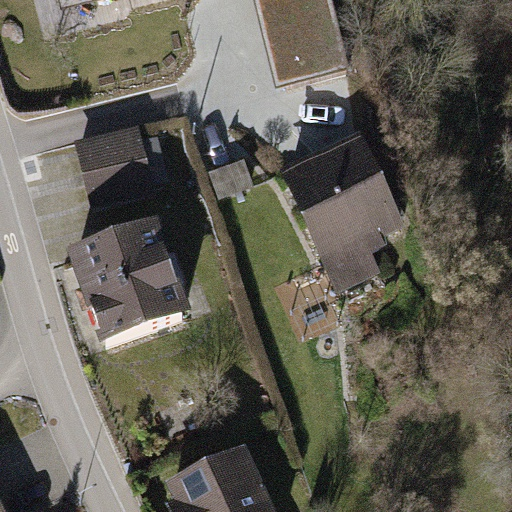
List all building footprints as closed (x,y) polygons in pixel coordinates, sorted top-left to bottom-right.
[(289,0),(257,6),(273,85),(345,71),(331,0),(289,0)] [(133,129),(69,144),(85,213),(149,198),(135,140),(133,129)] [(338,138),(262,172),(318,295),(394,260),(338,138)] [(180,325),(148,228),(62,257),(95,354),(180,325)] [(252,511),(228,462),(148,501),(153,511),(252,511)]
